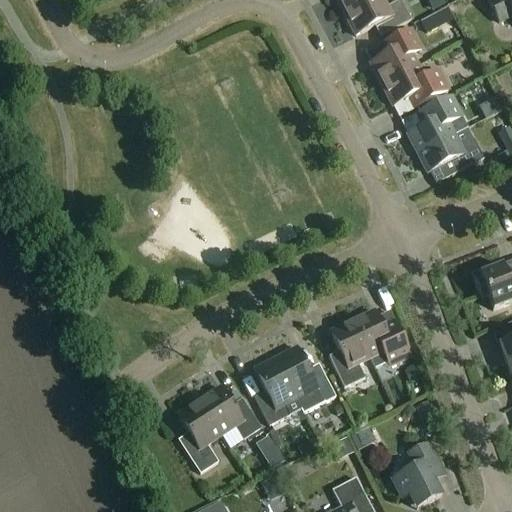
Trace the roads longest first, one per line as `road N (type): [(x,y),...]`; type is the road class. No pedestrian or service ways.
road 1 (residential): [(402,245),(274,8),(237,3),(130,57),(97,62),(71,49),(40,0)]
road 2 (residential): [(132,381),(275,293),(402,245)]
road 3 (residential): [(507,511),(402,245)]
